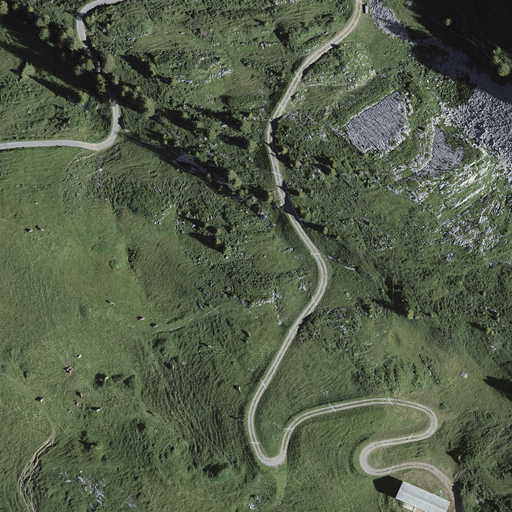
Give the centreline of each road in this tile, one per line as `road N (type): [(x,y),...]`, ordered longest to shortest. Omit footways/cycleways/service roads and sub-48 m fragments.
road 1 (track): [(452,511),(451,491),(432,468),(376,472),(363,462),(375,445),(427,434),(434,419),(422,408),(387,401),(317,412),(288,430),(274,462),(253,438),(254,401),(324,278),(280,187),(271,127),(306,65),(354,22),(359,0)]
road 2 (track): [(110,0),(85,9),(80,22),(111,92),(110,140),(0,145)]
